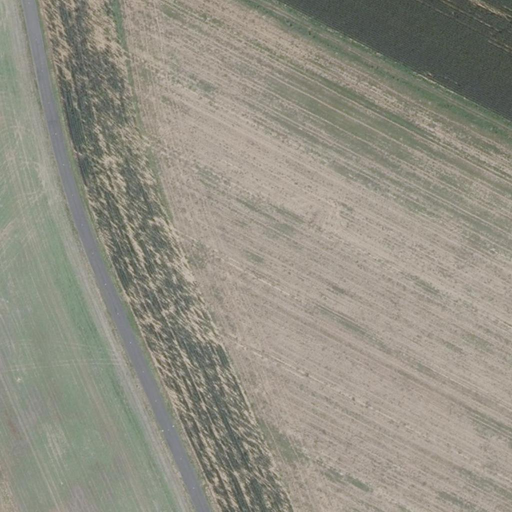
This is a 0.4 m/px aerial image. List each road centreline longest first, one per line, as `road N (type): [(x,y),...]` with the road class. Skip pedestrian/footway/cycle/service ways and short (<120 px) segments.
road 1 (tertiary): [(205,511),(64,173),(28,0)]
road 2 (track): [(253,0),(511,134)]
